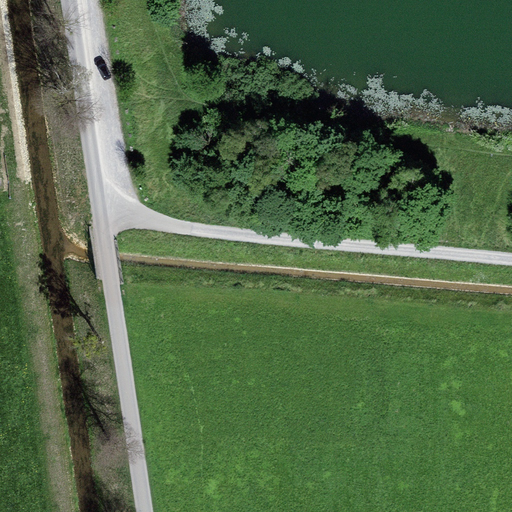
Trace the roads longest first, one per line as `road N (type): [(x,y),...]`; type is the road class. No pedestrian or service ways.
road 1 (unclassified): [(142,511),(69,0)]
road 2 (track): [(511,254),(98,218)]
